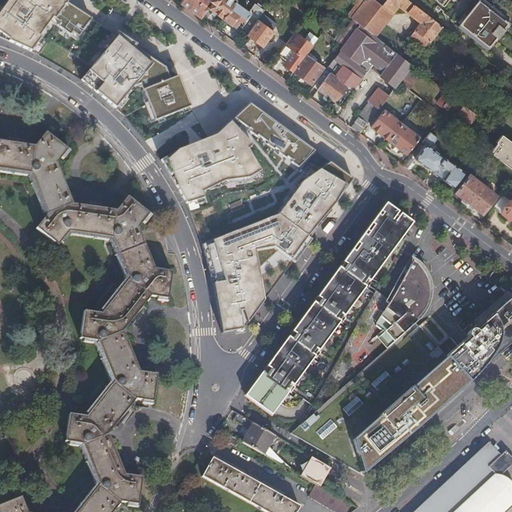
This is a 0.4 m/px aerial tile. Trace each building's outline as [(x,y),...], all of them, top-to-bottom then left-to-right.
[(177,74),(60,0),(4,0),(0,6),(0,41),(38,56),(48,40),(90,66),(80,79),(125,116),(144,104),(152,121),(190,105),(177,74)] [(180,0),(179,2),(199,17),(205,8),(205,7),(203,5),(206,0),(180,0)] [(208,8),(223,19),(235,2),(231,0),(209,0),(210,0),(212,2),(208,8)] [(393,13),(376,0),(350,0),(342,10),(351,18),(375,35),(393,13)] [(406,40),(421,51),(441,25),(408,0),(376,0),(393,13),(398,5),(406,12),(410,8),(423,18),(406,40)] [(431,0),(443,9),(449,0),(431,0)] [(475,0),(466,13),(486,28),(500,9),(497,7),(499,5),(493,1),(492,3),(488,0),(475,0)] [(240,29),(246,34),(257,19),(235,2),(223,19),(231,24),(232,22),(235,25),(237,23),(240,25),(240,29)] [(349,127),(358,133),(398,81),(411,64),(375,35),(351,18),(340,32),(335,39),(342,45),(332,59),(331,58),(312,85),(341,107),(353,90),(351,88),(363,71),(365,72),(371,64),(373,65),(370,69),(385,80),(379,89),(377,87),(367,101),(368,102),(357,117),(356,117),(353,121),(349,127)] [(273,31),(257,19),(246,34),(262,45),(273,31)] [(292,71),(305,53),(312,45),(294,31),(277,55),(286,61),(283,64),(292,71)] [(292,71),(310,84),(323,66),(305,53),(292,71)] [(411,64),(398,81),(407,87),(420,71),(411,64)] [(451,101),(454,97),(445,90),(442,94),(442,95),(447,99),(442,105),(441,106),(445,109),(451,101)] [(438,101),(442,105),(447,99),(442,95),(438,101)] [(459,108),(463,104),(454,97),(451,101),(459,108)] [(214,281),(224,331),(245,327),(353,175),(250,101),(215,133),(177,148),(161,159),(187,202),(203,243),(214,281)] [(456,112),(469,122),(475,114),(463,104),(459,108),(456,112)] [(387,140),(401,123),(383,109),(369,127),(387,140)] [(418,136),(401,123),(387,140),(405,154),(418,136)] [(27,511),(21,495),(0,503),(0,511),(111,511),(121,500),(138,502),(142,475),(125,473),(108,432),(135,396),(152,399),(156,372),(138,369),(122,329),(149,293),(167,295),(171,267),(152,266),(136,225),(147,211),(125,194),(114,208),(69,202),(54,162),(65,147),(43,130),(32,145),(0,140),(0,168),(27,172),(44,212),(33,226),(55,243),(66,228),(110,235),(127,276),(100,311),(82,309),(78,336),(97,339),(113,380),(87,416),(68,412),(64,440),(83,443),(99,484),(76,511),(27,511)] [(441,179),(452,187),(464,172),(432,148),(435,144),(432,142),(436,137),(428,130),(401,165),(408,170),(413,162),(412,161),(413,159),(431,172),(430,173),(440,180),(441,179)] [(497,144),(490,153),(511,170),(511,142),(500,133),(494,141),(497,144)] [(475,157),(482,162),(489,152),(483,147),(475,157)] [(465,205),(481,184),(468,174),(454,192),(461,198),(459,200),(465,205)] [(495,195),(481,184),(465,205),(472,210),(474,208),(481,213),(495,195)] [(500,213),(500,214),(511,223),(511,194),(505,189),(492,206),(500,213)] [(246,396),(271,415),(276,409),(289,391),(286,389),(289,384),(293,386),(315,357),(311,354),(315,349),(319,351),(340,322),(337,319),(340,314),(344,317),(366,287),(363,285),(366,280),(370,282),(400,242),(413,224),(387,205),(374,223),(344,263),(347,265),(343,270),(340,268),(318,298),(321,300),(317,305),(314,303),(293,332),(295,334),(292,339),(289,338),(267,367),(270,369),(266,374),(263,372),(250,389),(246,396)] [(379,337),(387,347),(415,322),(423,316),(425,312),(427,309),(428,304),(429,301),(430,298),(430,294),(430,289),(430,285),(428,280),(427,276),(426,274),(425,272),(423,269),(421,266),(418,263),(416,261),(413,259),(412,258),(411,258),(386,299),(385,302),(388,304),(376,326),(384,332),(379,337)] [(467,381),(470,385),(483,373),(511,345),(511,295),(508,293),(474,322),(440,351),(446,357),(447,359),(467,381)] [(470,385),(467,381),(447,359),(446,357),(440,351),(415,322),(387,347),(289,433),(324,454),(356,473),(363,477),(470,385)] [(252,423),(242,442),(262,454),(273,435),(252,423)] [(238,440),(227,433),(224,439),(235,446),(238,440)] [(460,511),(498,477),(511,464),(511,459),(505,451),(500,455),(487,444),(413,511),(460,511)] [(212,457),(202,476),(266,511),(295,511),(299,506),(212,457)] [(328,468),(309,457),(299,475),(315,483),(316,484),(318,485),(328,468)] [(503,511),(511,504),(511,489),(510,486),(507,483),(503,480),(500,478),(495,476),(491,476),(451,511),(503,511)] [(322,481),(319,486),(335,495),(338,490),(322,481)] [(335,511),(346,511),(351,504),(335,495),(319,486),(318,485),(316,484),(315,483),(308,496),(335,511)]
